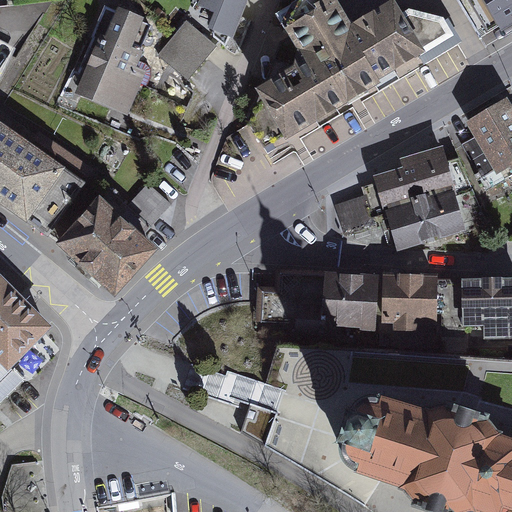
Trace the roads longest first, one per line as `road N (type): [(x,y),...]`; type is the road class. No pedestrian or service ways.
road 1 (primary): [(152,0),(194,511)]
road 2 (primary): [(234,511),(194,0)]
road 3 (tertiary): [(267,207),(511,61)]
road 4 (tertiary): [(511,262),(300,247),(267,207)]
road 5 (residential): [(68,427),(151,449),(261,511)]
road 6 (tertiary): [(108,335),(162,281),(267,207)]
road 7 (unclassified): [(0,236),(108,335)]
